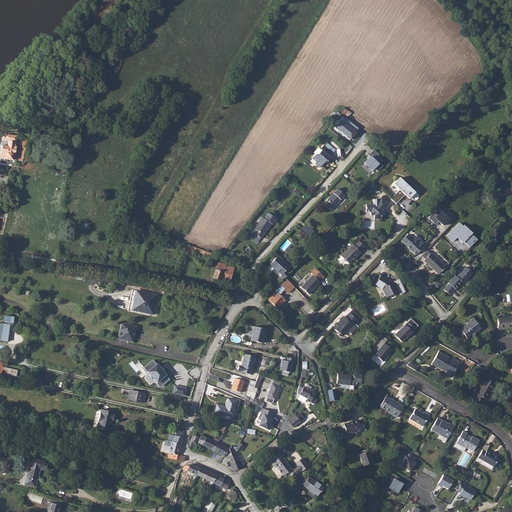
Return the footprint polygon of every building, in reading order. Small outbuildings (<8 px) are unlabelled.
[(358,130),(344,120),(336,129),(350,139),(358,130)] [(33,138),(28,137),(24,159),(29,160),(33,138)] [(6,156),(17,158),(19,152),(20,152),(22,145),(19,144),(20,140),(14,139),(13,144),(8,143),(6,156)] [(334,153),(334,152),(335,150),(328,143),(326,145),(325,144),(321,149),(322,150),(319,154),(316,154),(312,158),(317,162),(316,164),(320,168),(327,161),(329,163),(332,159),(330,157),(334,153)] [(370,157),(365,163),(373,171),(374,169),(378,172),(383,167),(380,164),(382,161),(377,157),(379,155),(374,150),(369,155),(370,157)] [(400,190),(391,199),(396,204),(406,195),(410,199),(416,193),(401,178),(395,184),(400,190)] [(366,190),(372,194),(378,187),(373,182),(366,190)] [(334,205),(336,207),(347,195),(339,188),(328,200),(330,202),(327,205),(331,209),(334,205)] [(386,215),(384,213),(383,212),(386,209),(389,205),(384,200),(385,199),(381,197),(379,199),(374,199),(374,205),(367,205),(367,212),(371,213),(371,217),(375,217),(375,220),(380,221),(386,215)] [(440,222),(443,226),(450,219),(442,211),(438,216),(435,218),(440,222)] [(273,225),(277,219),(269,213),(265,219),(263,218),(255,229),(257,231),(255,234),(261,238),(272,224),(273,225)] [(440,222),(435,218),(438,216),(435,213),(430,218),(437,225),(440,222)] [(463,243),(464,242),(470,248),(477,240),(472,235),(472,234),(464,226),(464,227),(459,223),(446,237),(453,243),(457,238),(463,243)] [(307,224),(303,229),(311,237),(316,232),(307,224)] [(307,242),(310,238),(304,232),(300,236),(307,242)] [(414,240),(409,235),(403,241),(408,246),(408,247),(417,255),(427,244),(424,241),(424,238),(419,234),(414,240)] [(364,247),(358,241),(354,245),(352,245),(341,256),(344,259),(343,259),(346,262),(347,261),(349,263),(355,258),(356,259),(362,254),(359,251),(364,247)] [(184,250),(193,253),(194,250),(211,257),(212,254),(187,244),(184,250)] [(286,273),(290,276),(295,271),(292,267),(296,263),(283,253),(276,260),(287,272),(286,273)] [(425,260),(435,270),(442,262),(432,253),(425,260)] [(442,262),(435,270),(439,274),(446,267),(442,262)] [(230,281),(234,268),(219,263),(217,269),(216,268),(213,277),(222,280),(222,279),(230,281)] [(318,275),(322,270),(318,266),(314,271),(316,273),(304,285),(312,292),(323,280),(318,275)] [(465,286),(475,276),(467,268),(457,278),(456,277),(450,283),(451,285),(445,290),(451,296),(456,291),(456,292),(463,285),(465,286)] [(381,275),(375,284),(382,288),(386,296),(398,291),(394,283),(392,284),(391,282),(390,282),(390,281),(381,275)] [(289,277),(277,290),(279,291),(272,299),(280,306),(287,299),(283,295),(288,289),(287,288),(293,281),(289,277)] [(154,314),(158,295),(136,290),(132,310),(154,314)] [(353,326),(362,317),(352,309),(345,317),(344,317),(340,321),(339,320),(337,322),(338,323),(334,327),(334,331),(337,333),(340,333),(343,336),(347,332),(351,336),(355,332),(351,328),(353,326)] [(403,344),(418,326),(410,318),(394,336),(403,344)] [(476,333),(482,329),(479,326),(480,325),(478,321),(476,322),(476,321),(474,318),(467,323),(468,324),(461,329),(463,332),(462,333),(465,337),(466,336),(468,339),(473,336),(473,337),(476,334),(476,333)] [(499,329),(511,328),(511,318),(499,319),(499,329)] [(0,332),(2,333),(2,335),(8,336),(10,324),(0,323),(0,332)] [(133,342),(136,326),(121,323),(118,339),(133,342)] [(261,342),(265,328),(253,325),(250,339),(261,342)] [(382,334),(382,333),(373,345),(378,350),(387,338),(382,334)] [(392,350),(384,344),(373,356),(383,362),(392,350)] [(449,372),(454,375),(458,368),(459,369),(462,363),(454,359),(453,360),(438,352),(431,364),(449,374),(449,372)] [(249,374),(253,357),(243,354),(240,366),(237,365),(236,370),(249,374)] [(286,361),(282,360),(281,364),(282,365),(280,371),(283,371),(289,373),(291,373),(294,359),(287,357),(286,361)] [(156,365),(153,360),(145,366),(149,371),(147,372),(150,376),(152,380),(154,380),(157,384),(159,382),(162,387),(170,381),(166,376),(167,376),(157,364),(156,365)] [(0,362),(0,373),(1,374),(2,370),(7,371),(6,375),(16,377),(18,370),(3,367),(3,366),(2,366),(3,363),(0,362)] [(420,366),(412,362),(408,366),(417,371),(420,366)] [(353,384),(354,374),(338,372),(336,382),(353,384)] [(259,374),(254,388),(258,389),(263,376),(259,374)] [(232,390),(241,392),(244,381),(235,378),(232,390)] [(495,385),(484,379),(481,383),(484,385),(475,400),(480,403),(482,399),(486,401),(495,385)] [(275,400),(280,386),(272,383),(266,401),(272,403),(273,402),(274,399),(275,400)] [(187,388),(175,385),(173,393),(185,396),(187,388)] [(299,386),(298,393),(308,399),(306,401),(314,405),(317,400),(317,399),(317,396),(316,395),(311,392),(312,391),(304,387),(304,388),(299,386)] [(246,396),(254,399),(257,391),(249,388),(246,396)] [(143,403),(145,393),(129,390),(128,400),(143,403)] [(387,396),(380,407),(397,417),(403,406),(387,396)] [(234,416),(237,401),(228,398),(226,406),(217,404),(215,413),(224,415),(224,414),(234,416)] [(97,428),(111,431),(115,412),(101,409),(97,428)] [(269,412),(264,409),(262,414),(260,413),(257,419),(261,421),(259,425),(268,430),(271,424),(270,424),(272,419),(271,418),(273,414),(269,412)] [(410,418),(423,426),(429,416),(424,413),(423,414),(415,409),(410,418)] [(299,419),(294,414),(286,422),(290,427),(299,419)] [(430,429),(447,439),(455,426),(450,423),(449,424),(437,418),(430,429)] [(361,430),(358,420),(345,424),(345,425),(342,426),(343,430),(346,429),(347,432),(356,430),(356,432),(361,430)] [(218,430),(223,433),(228,425),(223,422),(218,430)] [(245,436),(247,429),(241,427),(239,433),(245,436)] [(468,434),(463,431),(457,443),(466,448),(467,446),(474,450),(480,441),(473,437),(472,438),(467,435),(468,434)] [(167,441),(180,445),(183,435),(175,433),(174,436),(168,435),(167,441)] [(192,441),(190,446),(194,447),(198,437),(192,434),(190,440),(192,441)] [(198,443),(203,445),(207,437),(202,434),(198,443)] [(216,444),(218,441),(214,438),(212,440),(207,437),(203,445),(212,451),(216,444)] [(168,457),(168,458),(176,460),(180,445),(167,441),(165,449),(169,450),(168,452),(172,453),(172,454),(169,454),(168,455),(168,457)] [(222,456),(226,454),(227,452),(224,450),(225,449),(216,444),(212,451),(222,456)] [(232,472),(240,468),(231,449),(227,452),(226,454),(229,461),(228,462),(232,472)] [(478,457),(494,467),(499,458),(487,451),(487,453),(482,450),(478,457)] [(368,452),(359,455),(363,466),(373,463),(368,452)] [(302,471),(309,466),(303,458),(296,463),(298,466),(293,470),(290,466),(284,458),(281,454),(271,461),(274,466),(276,465),(284,476),(290,472),(293,477),(302,471)] [(26,466),(30,466),(25,485),(35,488),(40,469),(46,471),(47,465),(45,464),(44,461),(29,457),(26,466)] [(417,462),(410,457),(407,461),(405,460),(403,463),(402,469),(411,474),(413,469),(414,470),(416,466),(415,465),(417,462)] [(187,471),(197,476),(200,468),(190,464),(189,466),(186,465),(185,466),(183,470),(186,471),(187,471)] [(197,476),(213,483),(217,476),(200,468),(197,476)] [(225,488),(229,479),(224,477),(224,478),(217,475),(217,476),(213,483),(225,488)] [(324,487),(309,477),(308,477),(305,475),(300,482),(303,484),(303,485),(310,490),(307,493),(312,497),(315,494),(318,496),(324,488),(324,487)] [(453,481),(443,475),(437,485),(441,487),(442,486),(448,489),(453,481)] [(406,483),(397,477),(395,481),(392,479),(389,484),(391,486),(389,489),(392,491),(390,495),(396,498),(399,492),(400,492),(406,483)] [(476,491),(462,483),(458,491),(461,493),(460,495),(464,497),(464,496),(471,500),(476,491)] [(236,493),(232,490),(228,496),(234,502),(237,498),(234,495),(236,493)] [(208,501),(203,511),(204,511),(211,511),(215,505),(208,501)] [(58,511),(61,506),(50,502),(46,511),(58,511)]
